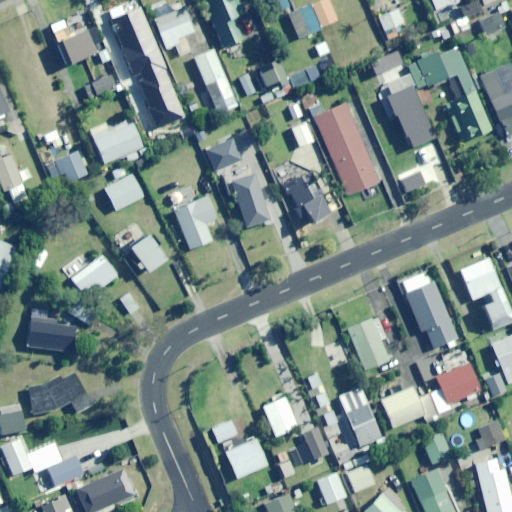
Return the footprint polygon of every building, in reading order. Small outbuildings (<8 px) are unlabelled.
[(194,32),(183,7),(173,12),(167,0),(165,0),(153,5),(158,18),(153,20),(166,48),(173,45),(178,56),(192,50),(186,35),(194,32)] [(233,17),(244,13),(239,0),(204,0),(223,47),(242,39),(233,17)] [(286,0),(268,0),(265,1),(271,14),(289,6),(286,0)] [(299,37),(338,21),(328,0),(321,0),(289,14),(299,37)] [(432,0),(437,10),(459,0),(432,0)] [(394,27),(404,23),(397,8),(377,16),(388,39),(397,35),(394,27)] [(507,27),(500,10),(477,21),(484,37),(507,27)] [(114,49),(145,37),(136,15),(106,27),(114,49)] [(68,64),(96,53),(88,30),(59,41),(68,64)] [(462,141),(490,129),(457,47),(438,55),(437,52),(409,63),(420,89),(449,77),(458,99),(446,103),(462,141)] [(217,114),(236,106),(212,49),(193,57),(201,76),(184,83),(189,93),(206,86),(217,114)] [(268,91),(288,83),(278,59),(258,67),(268,91)] [(403,70),(396,73),(392,61),(381,65),(394,98),(411,91),(403,70)] [(511,62),(478,77),(504,138),(511,135),(511,62)] [(157,89),(163,86),(155,72),(129,85),(143,114),(164,103),(157,89)] [(97,97),(116,89),(110,75),(91,83),(97,97)] [(388,90),(376,95),(373,88),(364,92),(378,129),(400,121),(388,90)] [(0,115),(9,112),(0,91),(0,115)] [(293,118),(306,113),(297,93),(285,98),(293,118)] [(413,126),(425,121),(414,95),(403,100),(413,126)] [(172,133),(188,124),(178,104),(161,113),(172,133)] [(346,196),(379,182),(346,104),(324,113),(320,104),(309,108),(346,196)] [(299,147),(313,142),(306,122),(291,128),(299,147)] [(103,163),(142,147),(131,123),(109,133),(104,123),(89,130),(103,163)] [(216,169),(240,159),(232,140),(208,150),(216,169)] [(64,183),(86,174),(77,152),(54,161),(64,183)] [(14,204),(28,198),(11,155),(0,159),(0,181),(4,191),(8,189),(14,204)] [(115,210),(143,196),(132,174),(104,188),(115,210)] [(246,227),(270,220),(255,174),(231,182),(246,227)] [(309,225),(329,212),(306,176),(286,188),(309,225)] [(207,196),(196,201),(192,189),(174,196),(177,203),(172,205),(190,249),(211,241),(204,223),(216,218),(207,196)] [(146,272),(164,260),(137,222),(116,237),(128,254),(132,251),(146,272)] [(0,283),(15,248),(0,241),(0,283)] [(42,269),(45,251),(36,249),(32,267),(42,269)] [(84,298),(116,276),(102,256),(85,267),(79,259),(64,269),(84,298)] [(489,320),(510,311),(488,257),(460,269),(472,299),(482,296),(486,305),(483,306),(489,320)] [(434,348),(457,338),(429,271),(419,276),(423,285),(405,293),(420,331),(425,329),(434,348)] [(55,325),(55,320),(31,317),(27,346),(71,351),(74,327),(55,325)] [(380,340),(386,338),(377,317),(347,330),(365,370),(389,360),(380,340)] [(511,334),(491,343),(508,384),(511,382),(511,334)] [(448,404),(480,390),(469,363),(437,377),(442,389),(431,393),(439,412),(449,408),(448,404)] [(76,413),(91,406),(75,373),(42,388),(40,385),(26,391),(38,417),(71,401),(76,413)] [(493,396),(506,390),(498,373),(486,379),(493,396)] [(392,428),(424,415),(412,387),(380,400),(392,428)] [(273,437),(296,428),(283,394),(260,403),(273,437)] [(358,446),(380,438),(367,405),(345,414),(358,446)] [(0,419),(4,435),(26,430),(20,408),(0,412),(0,419)] [(217,442),(236,434),(230,421),(212,428),(217,442)] [(484,448),(505,439),(498,422),(476,430),(484,448)] [(314,459),(328,453),(316,428),(302,434),(314,459)] [(431,465),(451,456),(441,432),(421,441),(431,465)] [(1,446),(13,475),(50,460),(45,448),(26,455),(19,439),(1,446)] [(236,478),(267,466),(255,439),(225,451),(236,478)] [(343,465),(353,452),(344,444),(334,457),(343,465)] [(357,466),(371,460),(367,452),(353,459),(357,466)] [(55,486),(83,473),(75,456),(47,468),(55,486)] [(286,477),(294,473),(288,461),(280,465),(286,477)] [(511,511),(511,501),(504,469),(493,472),(491,461),(476,464),(487,511),(511,511)] [(353,493),(374,484),(366,465),(345,473),(353,493)] [(85,511),(92,511),(134,496),(124,470),(76,488),(85,511)] [(422,511),(455,511),(437,470),(410,481),(422,511)] [(326,504),(345,497),(336,472),(317,480),(326,504)] [(267,511),(296,511),(289,493),(264,503),(267,511)] [(399,511),(396,508),(394,509),(381,494),(362,511),(363,511),(399,511)] [(44,511),(71,511),(65,497),(42,507),(44,511)]
